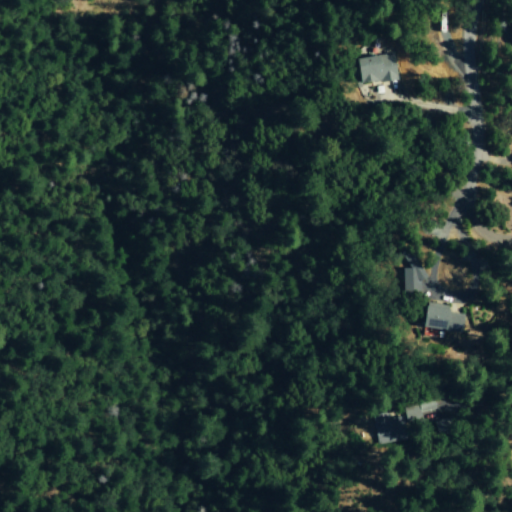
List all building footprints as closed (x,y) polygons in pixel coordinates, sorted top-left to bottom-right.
[(356,59),(360,85),(396,80),(392,53),(356,59)] [(402,269),(403,294),(422,293),(421,268),(402,269)] [(462,314),(447,312),(448,307),(424,303),(421,328),(459,333),(462,314)] [(403,409),(407,426),(421,423),(418,406),(403,409)] [(403,442),(401,418),(386,419),(386,414),(373,414),(374,443),(403,442)]
